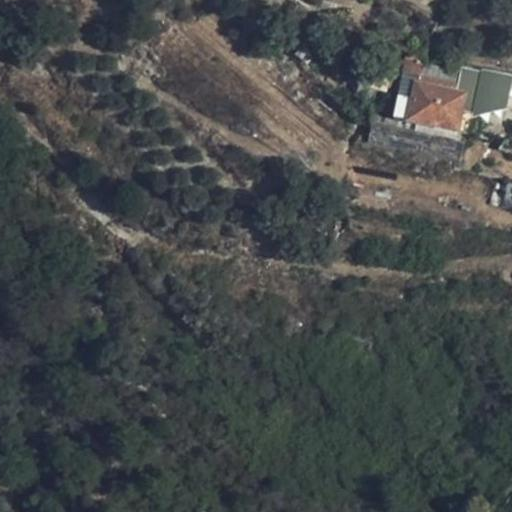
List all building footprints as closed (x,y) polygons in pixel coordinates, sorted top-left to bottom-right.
[(462,99),(470,76),(423,61),(409,57),(397,96),(409,100),(414,84),(432,90),(435,80),(450,85),(447,95),(462,99)] [(397,96),(391,115),(452,133),(457,114),(462,99),(447,95),(450,85),(435,80),(432,90),(414,84),(409,100),(397,96)] [(454,164),(463,137),(452,133),(391,115),(372,109),(364,136),(454,164)] [(452,133),(463,137),(469,117),(457,114),(452,133)] [(511,188),(350,137),(338,145),(327,181),(511,240),(511,188)]
